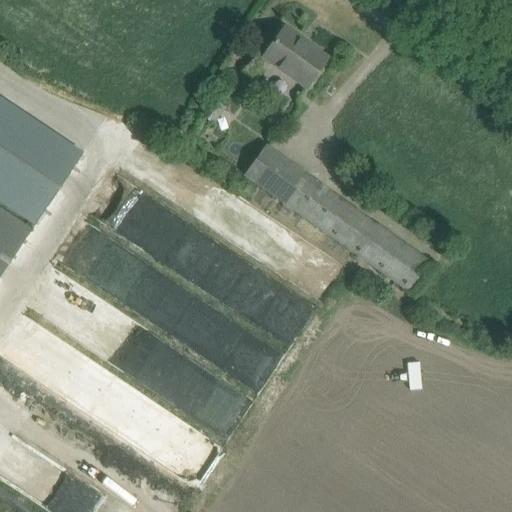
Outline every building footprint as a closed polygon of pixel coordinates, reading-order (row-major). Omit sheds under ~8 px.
[(305,89),(315,75),(327,59),(309,46),(306,49),(282,32),(266,55),(260,51),(247,69),(255,76),(267,62),(305,89)] [(213,125),(226,107),(213,98),(200,115),(213,125)] [(0,278),(70,173),(82,157),(0,101),(0,278)] [(412,300),(434,270),(435,267),(267,145),(244,177),(283,206),(412,300)] [(33,412),(39,398),(10,387),(5,400),(33,412)]
